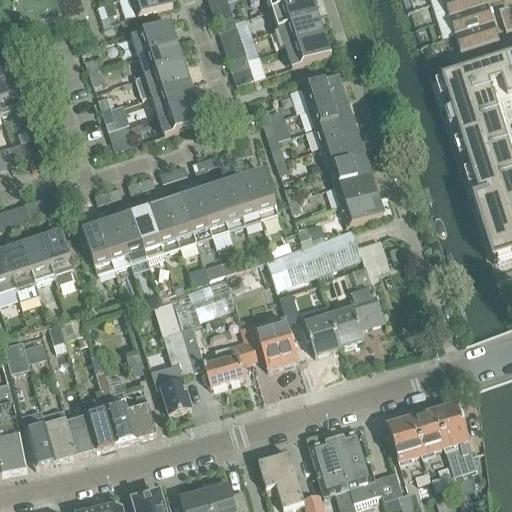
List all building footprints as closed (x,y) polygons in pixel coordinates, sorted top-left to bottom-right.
[(173,11),(169,0),(135,0),(129,2),(136,23),(173,11)] [(267,0),(272,16),(312,2),(310,0),(267,0)] [(459,0),(444,5),(450,23),(488,11),(484,0),(459,0)] [(272,16),(279,35),(318,22),(312,2),(272,16)] [(116,20),(112,8),(104,11),(108,22),(116,20)] [(444,46),(456,42),(494,29),(488,11),(450,23),(438,27),(444,46)] [(499,14),(503,26),(511,23),(507,11),(499,14)] [(279,35),(285,54),(324,41),(318,22),(279,35)] [(231,23),(223,26),(227,36),(235,33),(231,23)] [(511,33),(511,25),(511,23),(503,26),(506,35),(511,33)] [(217,39),(227,36),(223,26),(214,29),(217,39)] [(500,48),(494,29),(456,42),(463,61),(500,48)] [(131,43),(138,64),(177,51),(170,30),(131,43)] [(331,62),(324,41),(285,54),(292,75),(331,62)] [(138,64),(144,83),(144,84),(184,71),(177,51),(138,64)] [(511,61),(442,83),(480,203),(485,221),(479,222),(494,266),(511,260),(511,157),(490,90),(502,86),(508,105),(511,104),(511,61)] [(244,62),(236,65),(239,75),(248,72),(244,62)] [(84,68),(88,80),(102,75),(98,64),(84,68)] [(231,77),(239,75),(236,65),(227,68),(230,78),(231,77)] [(142,105),(151,102),(151,103),(190,90),(184,71),(144,84),(144,83),(135,86),(142,105)] [(239,75),(231,77),(236,91),(252,86),(248,72),(239,75)] [(8,75),(0,77),(0,117),(1,121),(21,115),(8,75)] [(106,87),(102,75),(88,80),(92,92),(106,87)] [(302,95),(309,115),(345,103),(338,83),(302,95)] [(151,103),(157,123),(197,110),(190,90),(151,103)] [(96,106),(101,120),(110,117),(109,113),(114,112),(110,102),(96,106)] [(309,115),(315,135),(352,123),(345,103),(309,115)] [(203,130),(197,110),(157,123),(164,143),(203,130)] [(115,115),(110,117),(111,120),(114,128),(127,123),(123,112),(115,115)] [(260,118),(264,130),(272,127),(267,116),(260,118)] [(111,120),(110,117),(101,120),(105,131),(114,128),(111,120)] [(315,135),(322,154),(358,142),(352,123),(315,135)] [(276,140),(272,127),(264,130),(268,143),(276,140)] [(126,132),(107,138),(110,146),(114,159),(124,156),(133,153),(126,132)] [(27,136),(18,139),(21,149),(31,147),(27,136)] [(322,154),(328,174),(365,162),(358,142),(322,154)] [(6,154),(8,162),(19,159),(17,151),(6,154)] [(249,151),(238,155),(241,164),(252,160),(249,151)] [(273,157),(277,169),(284,166),(280,154),(273,157)] [(228,168),(241,164),(238,155),(225,159),(228,168)] [(23,169),(19,159),(8,162),(12,172),(23,169)] [(217,162),(205,166),(208,175),(220,171),(217,162)] [(328,174),(335,193),(371,181),(365,162),(328,174)] [(195,179),(208,175),(205,166),(192,170),(195,179)] [(289,179),(284,166),(277,169),(281,182),(289,179)] [(318,170),(310,172),(312,179),(320,176),(318,170)] [(185,173),(172,177),(175,186),(187,182),(185,173)] [(208,175),(195,179),(199,188),(211,184),(208,175)] [(163,190),(175,186),(172,177),(160,181),(163,190)] [(264,178),(247,183),(262,228),(279,222),(264,178)] [(335,193),(341,212),(377,200),(371,181),(335,193)] [(152,183),(140,187),(143,196),(155,192),(152,183)] [(247,183),(231,189),(246,233),(262,228),(247,183)] [(141,197),(143,196),(140,187),(127,191),(133,207),(143,204),(141,197)] [(231,189),(214,194),(229,238),(246,233),(231,189)] [(285,196),(290,208),(298,206),(293,193),(285,196)] [(119,194),(107,199),(109,207),(122,203),(119,194)] [(214,194),(198,200),(212,244),(229,238),(214,194)] [(97,211),(109,207),(107,199),(94,203),(97,211)] [(198,200),(182,205),(197,249),(212,244),(198,200)] [(384,220),(377,200),(341,212),(348,232),(384,220)] [(76,218),(88,214),(85,205),(73,210),(76,218)] [(182,205),(165,211),(180,255),(197,249),(182,205)] [(301,217),(298,206),(290,208),(294,220),(301,217)] [(24,211),(27,219),(38,216),(35,207),(24,211)] [(165,211),(149,216),(164,260),(180,255),(165,211)] [(41,225),(38,216),(27,219),(30,228),(41,225)] [(149,216),(132,221),(150,274),(151,275),(167,270),(164,260),(149,216)] [(132,221),(116,227),(131,271),(134,279),(150,274),(132,221)] [(116,227),(100,232),(115,276),(131,271),(116,227)] [(320,230),(307,234),(311,245),(311,246),(323,242),(324,242),(320,230)] [(97,282),(115,276),(100,232),(83,238),(97,282)] [(303,247),(311,245),(307,234),(307,233),(299,235),(303,247)] [(275,298),(362,267),(353,236),(286,259),(273,264),(265,267),(275,298)] [(62,238),(42,245),(55,284),(58,283),(60,291),(74,286),(71,279),(75,278),(62,238)] [(42,245),(22,252),(35,291),(55,284),(42,245)] [(370,280),(391,273),(381,245),(360,252),(370,280)] [(283,251),(270,255),(273,264),(286,259),(283,251)] [(38,300),(35,291),(22,252),(3,258),(16,297),(19,306),(38,300)] [(398,253),(389,256),(394,271),(403,268),(398,253)] [(0,302),(16,297),(3,258),(0,258),(0,302)] [(221,271),(205,276),(209,288),(225,283),(221,271)] [(352,315),(330,322),(340,355),(363,347),(360,336),(384,328),(372,292),(366,273),(344,281),(350,300),(348,301),(352,315)] [(225,284),(170,305),(171,309),(180,338),(181,337),(192,334),(200,332),(199,327),(235,314),(225,284)] [(181,288),(174,291),(176,299),(184,296),(181,288)] [(170,290),(157,294),(160,304),(168,301),(173,300),(170,290)] [(315,363),(340,355),(330,322),(320,290),(304,295),(308,306),(312,304),(319,325),(304,330),(306,335),(303,336),(306,346),(309,346),(315,363)] [(140,301),(127,305),(130,314),(143,309),(140,301)] [(103,305),(95,308),(97,316),(105,313),(103,305)] [(182,383),(194,379),(181,337),(180,338),(171,309),(153,314),(171,373),(151,379),(156,398),(160,397),(168,422),(191,415),(182,383)] [(65,347),(83,342),(78,324),(60,329),(65,346),(65,347)] [(240,336),(244,349),(246,348),(252,367),(263,364),(267,377),(298,368),(289,339),(285,326),(259,334),(258,330),(240,336)] [(65,346),(60,329),(47,333),(52,350),(65,346)] [(27,331),(20,333),(23,340),(30,338),(27,331)] [(192,334),(181,337),(194,379),(204,376),(210,395),(244,384),(240,371),(252,367),(246,348),(244,349),(201,362),(192,334)] [(22,348),(4,353),(11,379),(29,375),(28,370),(24,355),(22,348)] [(43,350),(32,353),(35,363),(45,361),(43,350)] [(138,359),(126,363),(129,371),(140,367),(138,359)] [(7,390),(0,391),(0,412),(11,410),(7,390)] [(124,406),(104,411),(116,453),(136,447),(127,416),(124,406)] [(0,412),(0,471),(2,482),(25,477),(14,422),(11,410),(0,412)] [(147,410),(127,416),(136,447),(156,441),(147,410)] [(98,421),(87,424),(96,458),(116,453),(104,411),(96,414),(98,421)] [(433,419),(444,456),(445,460),(452,483),(475,476),(471,464),(467,449),(456,412),(453,413),(448,411),(442,413),(440,417),(433,419)] [(63,417),(43,422),(56,469),(76,464),(64,422),(63,417)] [(36,475),(56,469),(43,422),(42,423),(41,418),(21,424),(36,475)] [(74,419),(64,422),(76,464),(96,458),(87,424),(77,427),(74,419)] [(433,460),(444,456),(433,419),(430,420),(426,419),(420,421),(417,424),(411,426),(422,463),(421,463),(422,467),(434,464),(433,460)] [(410,467),(421,463),(422,463),(411,426),(407,427),(403,426),(397,428),(395,431),(387,434),(400,474),(411,471),(410,467)] [(339,444),(333,446),(351,508),(352,507),(353,511),(359,511),(378,507),(377,501),(381,500),(383,506),(398,502),(400,511),(413,511),(409,498),(407,499),(402,500),(395,478),(373,484),(360,438),(339,444)] [(333,446),(308,453),(311,461),(322,503),(334,499),(338,511),(337,511),(353,511),(352,507),(351,508),(333,446)] [(281,511),(298,511),(304,510),(289,460),(258,469),(267,500),(277,497),(281,511)] [(455,492),(451,481),(449,473),(437,477),(440,484),(432,486),(435,498),(455,492)] [(429,486),(427,478),(414,482),(417,490),(429,486)] [(246,511),(242,496),(231,500),(228,491),(203,498),(207,511),(246,511)] [(163,511),(159,498),(132,507),(133,511),(163,511)] [(207,511),(203,498),(179,506),(181,511),(207,511)] [(324,511),(321,501),(305,506),(306,511),(324,511)]
